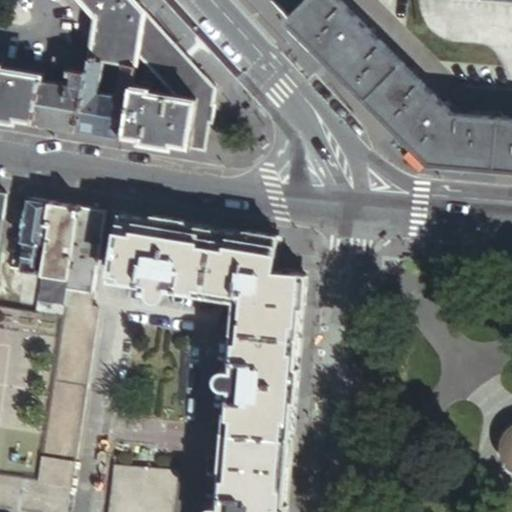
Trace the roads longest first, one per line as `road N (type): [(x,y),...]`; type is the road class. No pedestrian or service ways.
road 1 (residential): [(0,154),(350,206)]
road 2 (residential): [(350,206),(325,511)]
road 3 (tertiary): [(208,0),(282,85),(337,167),(350,206)]
road 4 (tertiary): [(511,220),(350,206)]
